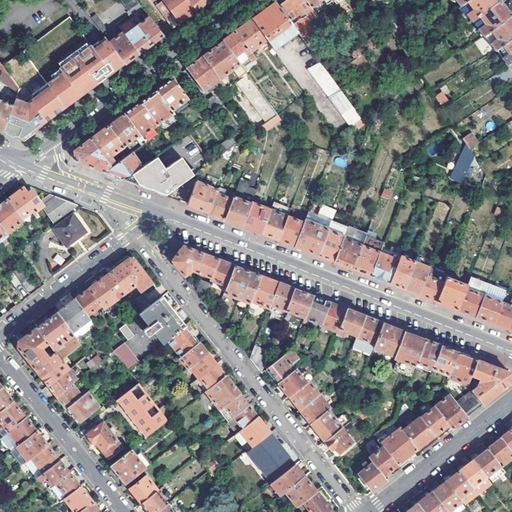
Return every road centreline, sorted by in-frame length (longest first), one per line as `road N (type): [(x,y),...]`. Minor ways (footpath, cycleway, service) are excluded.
road 1 (tertiary): [(155,210),(511,347)]
road 2 (residential): [(356,511),(135,232)]
road 3 (tertiary): [(19,162),(244,0)]
road 4 (residential): [(124,511),(0,353)]
road 5 (residential): [(369,511),(511,400)]
road 6 (residential): [(0,334),(135,232)]
road 7 (tertiary): [(19,162),(155,210)]
